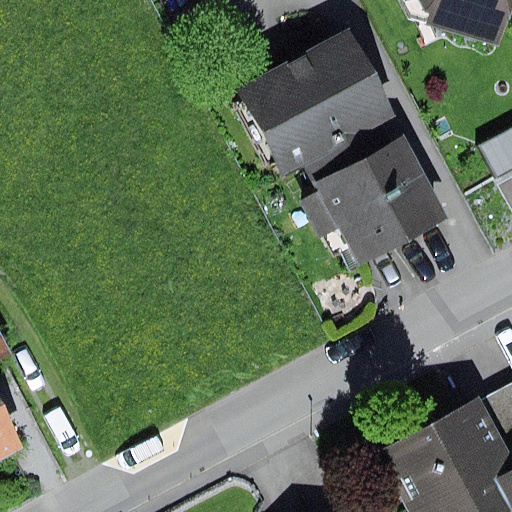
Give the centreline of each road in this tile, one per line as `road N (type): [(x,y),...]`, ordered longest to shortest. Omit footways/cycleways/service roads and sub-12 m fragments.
road 1 (residential): [(511,278),(69,511)]
road 2 (unknown): [(488,290),(369,50),(339,17),(288,0)]
